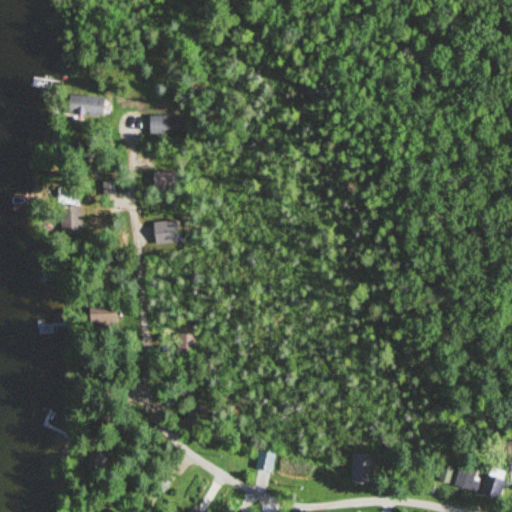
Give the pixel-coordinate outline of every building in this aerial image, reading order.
[(103,116),(103,96),(68,96),(68,116),(103,116)] [(185,135),(185,116),(149,116),(149,135),(185,135)] [(175,172),(153,172),(153,188),(175,188),(175,172)] [(102,182),(105,197),(117,195),(114,180),(102,182)] [(77,206),(80,193),(66,190),(64,204),(77,206)] [(154,223),(156,245),(179,243),(177,221),(154,223)] [(198,430),(214,420),(204,404),(187,413),(198,430)] [(112,452),(97,441),(82,462),(97,473),(112,452)] [(276,451),(260,447),(256,468),(272,472),(276,451)] [(352,482),(374,482),(374,454),(352,454),(352,482)] [(477,470),(459,466),(454,485),(472,490),(477,470)] [(483,493),(499,498),(506,472),(490,468),(483,493)] [(172,475),(159,469),(153,484),(166,489),(172,475)]
